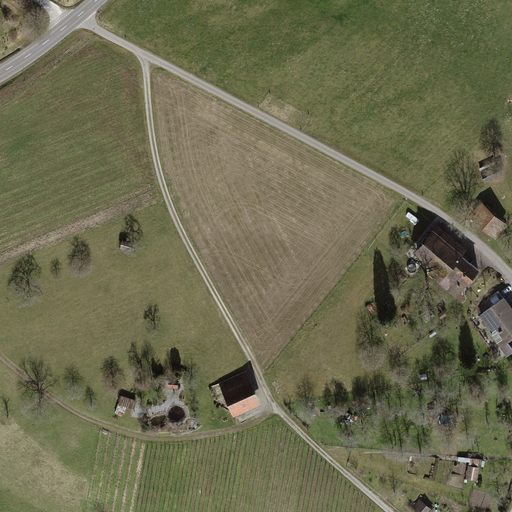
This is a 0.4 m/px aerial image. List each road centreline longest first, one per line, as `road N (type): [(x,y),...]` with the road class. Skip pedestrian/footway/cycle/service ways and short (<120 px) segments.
road 1 (residential): [(77,17),(417,199),(511,279)]
road 2 (track): [(276,407),(164,186),(147,55)]
road 3 (track): [(276,407),(224,432),(137,434),(95,421),(0,354)]
road 4 (track): [(276,407),(390,511)]
